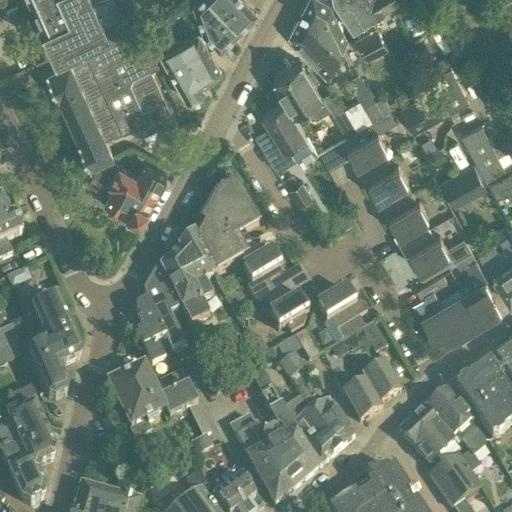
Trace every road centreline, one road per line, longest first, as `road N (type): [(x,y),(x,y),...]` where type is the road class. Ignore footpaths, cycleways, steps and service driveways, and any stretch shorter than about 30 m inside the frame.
road 1 (residential): [(429,392),(343,262),(305,256),(225,116)]
road 2 (residential): [(102,337),(225,116)]
road 3 (residential): [(102,337),(0,115)]
road 4 (residential): [(53,511),(102,337)]
road 5 (residential): [(429,392),(296,505)]
road 6 (residential): [(225,116),(280,0)]
